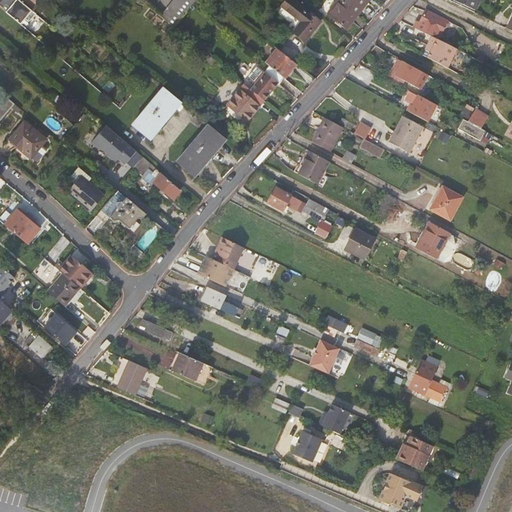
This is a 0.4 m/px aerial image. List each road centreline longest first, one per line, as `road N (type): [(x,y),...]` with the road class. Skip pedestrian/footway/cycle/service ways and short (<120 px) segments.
road 1 (residential): [(140,294),(218,196),(402,0)]
road 2 (unknown): [(72,373),(395,510)]
road 3 (unknown): [(127,309),(372,419),(378,442)]
road 4 (unknown): [(165,263),(347,348)]
road 5 (residential): [(0,166),(140,294)]
road 6 (residential): [(44,405),(140,294)]
